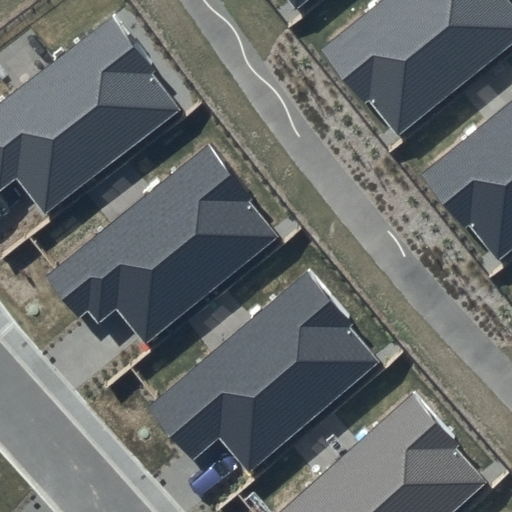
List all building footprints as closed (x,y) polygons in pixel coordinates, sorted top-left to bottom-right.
[(285,0),(293,10),(305,0),(285,0)] [(386,0),(325,49),(395,138),(511,43),(511,6),(507,0),(386,0)] [(112,19),(0,105),(0,190),(16,177),(44,212),(182,108),(112,19)] [(511,103),(426,171),(497,260),(511,247),(511,103)] [(207,146),(48,278),(91,331),(117,308),(146,342),(280,233),(207,146)] [(305,272),(149,408),(194,459),(219,436),(249,469),(380,356),(305,272)] [(415,394),(283,511),(451,511),(491,478),(415,394)]
